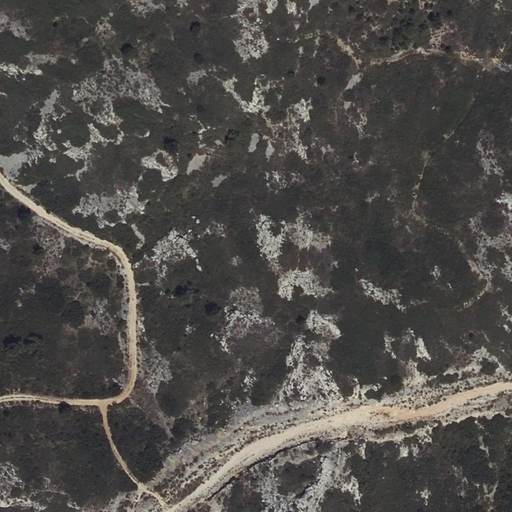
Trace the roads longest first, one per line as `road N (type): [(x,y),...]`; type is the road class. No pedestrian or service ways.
road 1 (track): [(0,174),(16,196),(127,259),(133,301),(128,388),(117,402),(0,400)]
road 2 (track): [(163,511),(256,444),(397,402),(511,379)]
